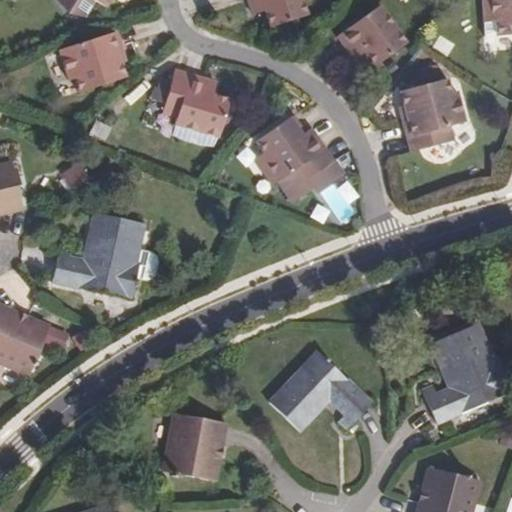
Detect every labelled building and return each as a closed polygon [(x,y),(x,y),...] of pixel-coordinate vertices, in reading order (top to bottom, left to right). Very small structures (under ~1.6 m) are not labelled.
[(86,0),(102,10),(107,0),(86,0)] [(250,0),(252,6),(264,2),(267,12),(272,27),(310,16),(304,0),(250,0)] [(511,0),(489,0),(491,23),(496,23),(497,37),(511,36),(511,0)] [(264,2),(252,6),(254,15),(267,12),(264,2)] [(337,35),(348,50),(358,43),(364,52),(374,64),(407,42),(381,5),(337,35)] [(74,78),(77,93),(125,80),(118,59),(122,57),(114,33),(58,49),(66,79),(74,78)] [(358,43),(348,50),(354,59),(364,52),(358,43)] [(176,73),(167,107),(183,111),(180,120),(178,129),(222,141),(234,102),(215,97),(207,95),(210,82),(176,73)] [(410,151),(438,144),(435,129),(448,126),(466,121),(458,92),(451,94),(448,79),(401,91),(406,114),(400,114),(410,151)] [(218,85),(210,82),(207,95),(215,97),(218,85)] [(183,111),(167,107),(165,116),(180,120),(183,111)] [(282,184),(296,175),(304,170),(309,179),(338,159),(314,126),(304,132),(296,120),(260,146),(268,156),(265,159),(282,184)] [(435,129),(438,144),(452,141),(448,126),(435,129)] [(282,184),(265,159),(258,163),(276,189),(282,184)] [(0,213),(21,209),(16,186),(19,185),(15,166),(12,167),(10,161),(0,163),(0,213)] [(304,170),(296,175),(303,184),(309,179),(304,170)] [(68,258),(70,250),(59,247),(52,282),(130,299),(135,278),(145,281),(150,279),(153,276),(156,263),(155,258),(151,254),(138,251),(144,225),(92,213),(81,262),(68,258)] [(26,270),(47,267),(44,246),(23,249),(26,270)] [(0,305),(0,364),(27,376),(48,327),(27,318),(25,322),(14,318),(16,313),(0,305)] [(437,425),(510,393),(497,360),(495,361),(479,325),(429,347),(449,393),(438,398),(433,388),(423,392),(437,425)] [(348,432),(372,407),(318,354),(270,405),(301,435),(331,406),(344,418),(339,424),(348,432)] [(155,412),(143,470),(193,480),(197,458),(192,457),(194,445),(199,447),(204,422),(155,412)] [(473,511),(481,485),(431,470),(424,491),(431,493),(428,506),(422,504),(419,511),(473,511)]
